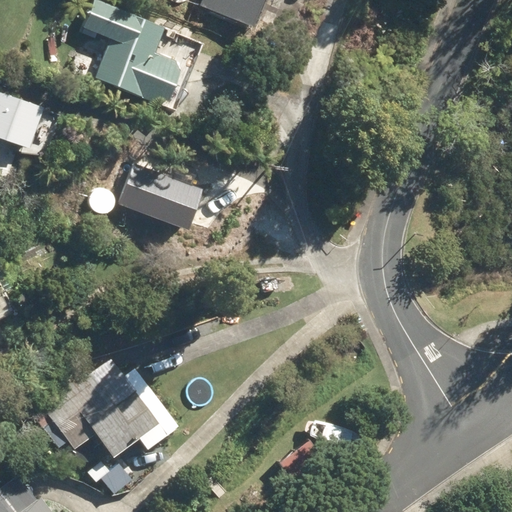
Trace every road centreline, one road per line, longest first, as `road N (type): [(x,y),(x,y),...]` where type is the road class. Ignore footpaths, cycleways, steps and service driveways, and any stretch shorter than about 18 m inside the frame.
road 1 (tertiary): [(476,0),(396,196),(382,251),(399,320),(474,430)]
road 2 (residential): [(474,430),(372,511)]
